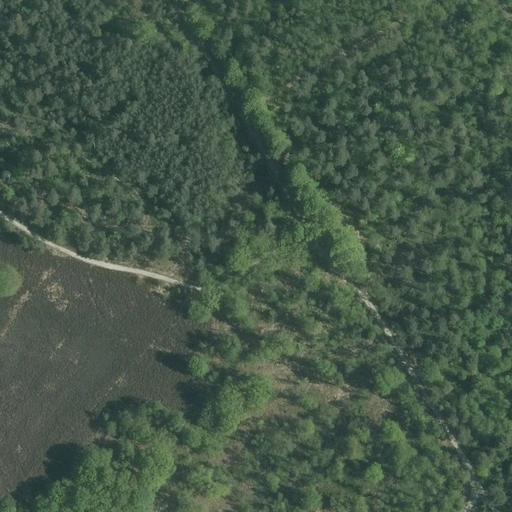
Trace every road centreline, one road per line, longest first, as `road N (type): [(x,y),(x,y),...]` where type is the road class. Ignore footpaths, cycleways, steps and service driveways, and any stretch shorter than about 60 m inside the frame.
road 1 (track): [(313,240),(373,309),(496,511)]
road 2 (track): [(236,103),(307,75),(433,0)]
road 3 (track): [(313,240),(236,103)]
road 4 (track): [(236,103),(173,0)]
